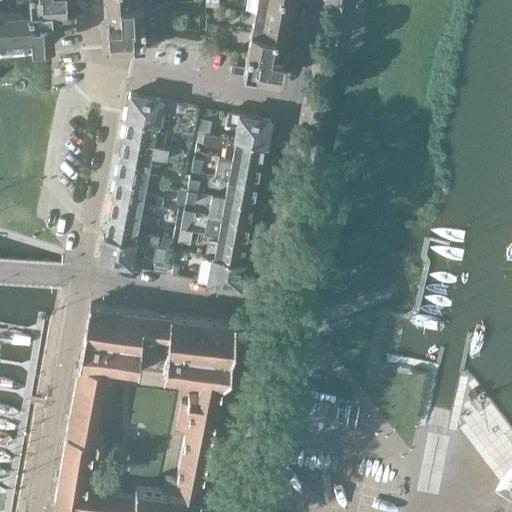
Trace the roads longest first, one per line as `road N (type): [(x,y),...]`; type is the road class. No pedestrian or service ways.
road 1 (residential): [(36,511),(79,279)]
road 2 (residential): [(209,511),(251,307)]
road 3 (residential): [(294,105),(251,307)]
road 4 (residential): [(294,105),(111,70)]
road 5 (residential): [(251,307),(79,279)]
road 6 (residential): [(88,224),(111,70)]
